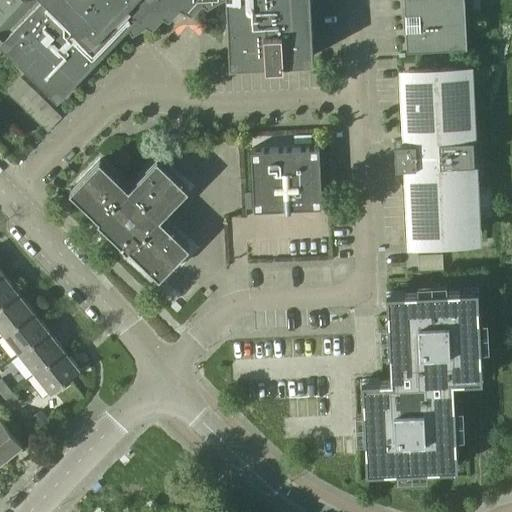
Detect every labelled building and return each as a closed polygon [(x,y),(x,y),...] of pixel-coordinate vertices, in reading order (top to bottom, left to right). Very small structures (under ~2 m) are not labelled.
[(0,0),(0,44),(57,99),(128,26),(132,31),(146,23),(151,26),(163,15),(168,18),(179,6),(191,12),(199,4),(202,1),(207,5),(215,0),(227,0),(230,60),(312,56),(309,0),(0,0)] [(466,43),(464,0),(404,0),(407,46),(466,43)] [(470,236),(462,67),(409,70),(413,139),(394,140),(395,164),(414,163),(417,239),(470,236)] [(321,205),(318,145),(250,148),(253,208),(321,205)] [(189,245),(160,217),(188,187),(157,157),(128,187),(99,159),(69,190),(99,218),(97,220),(120,242),(119,242),(127,250),(129,248),(159,276),(189,245)] [(444,270),(443,250),(423,251),(424,271),(444,270)] [(0,303),(17,291),(1,271),(0,271),(0,303)] [(452,379),(481,378),(477,288),(387,292),(391,379),(362,380),(367,470),(457,466),(452,379)] [(0,329),(3,333),(32,310),(17,291),(0,303),(0,329)] [(19,353),(48,330),(32,310),(3,333),(19,353)] [(34,372),(64,349),(48,330),(19,353),(34,372)] [(50,392),(79,369),(64,349),(34,372),(50,392)] [(1,379),(0,379),(0,393),(3,397),(10,391),(1,379)] [(20,404),(10,391),(3,397),(13,410),(20,404)] [(21,445),(0,418),(0,458),(2,460),(21,445)]
